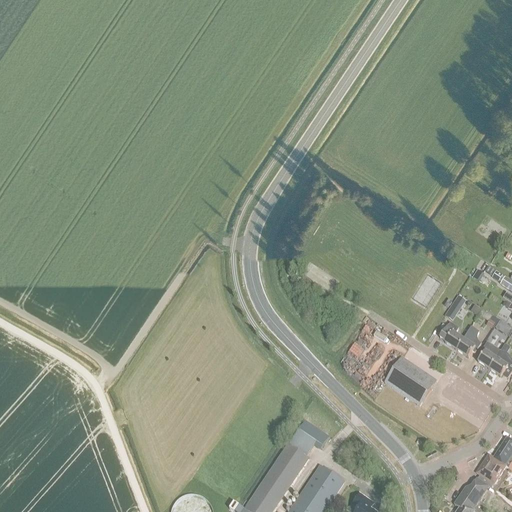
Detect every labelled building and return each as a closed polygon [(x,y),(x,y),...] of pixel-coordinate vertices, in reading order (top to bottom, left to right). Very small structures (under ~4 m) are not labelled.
[(477,173),(473,179),(484,186),(488,180),(477,173)] [(504,278),(502,276),(490,268),(486,274),(493,278),(492,279),(498,283),(499,282),(501,283),(499,285),(511,293),(511,282),(504,278)] [(474,278),(478,280),(483,274),(479,271),(474,278)] [(502,299),(510,305),(511,304),(511,305),(511,297),(506,294),(502,299)] [(456,316),(462,306),(456,302),(449,313),(456,316)] [(486,327),(491,330),(497,321),(492,318),(486,327)] [(444,344),(456,352),(463,341),(462,341),(454,336),(458,330),(449,324),(439,340),(445,343),(444,344)] [(465,336),(462,341),(463,341),(456,352),(467,359),(472,353),(474,355),(480,345),(478,343),(477,342),(477,340),(477,339),(477,337),(477,336),(479,334),(470,328),(465,336)] [(477,363),(489,371),(496,360),(495,360),(500,352),(486,344),(479,356),(481,357),(477,363)] [(500,352),(495,360),(496,360),(489,371),(500,378),(503,375),(508,378),(511,372),(511,364),(510,363),(504,355),(500,352)] [(437,382),(401,359),(383,385),(419,408),(437,382)] [(329,439),(305,422),(244,511),(274,511),(309,460),(307,458),(313,449),(320,453),(329,439)] [(505,467),(511,471),(511,442),(506,439),(493,459),(488,456),(493,459),(505,468),(505,467)] [(493,486),(505,468),(493,459),(488,456),(476,474),(493,486)] [(325,511),(344,483),(320,467),(288,511),(325,511)] [(466,489),(454,506),(459,510),(457,511),(480,511),(475,508),(489,488),(476,480),(471,487),(466,489)] [(370,511),(371,511),(374,506),(359,496),(352,507),(358,511),(357,511),(370,511)]
